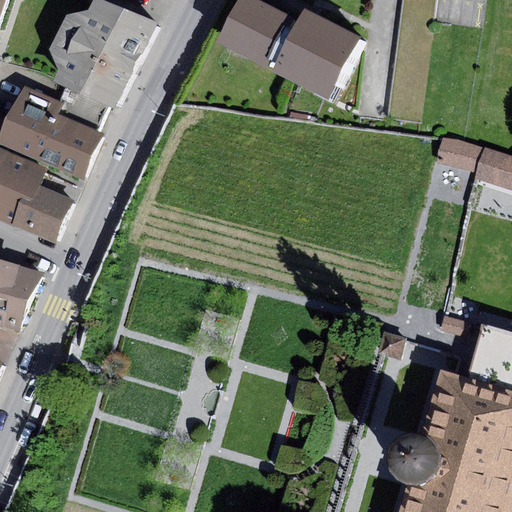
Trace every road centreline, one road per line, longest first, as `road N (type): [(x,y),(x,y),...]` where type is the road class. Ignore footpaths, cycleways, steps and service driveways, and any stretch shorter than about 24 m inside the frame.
road 1 (primary): [(73,275),(204,0)]
road 2 (primary): [(0,446),(73,275)]
